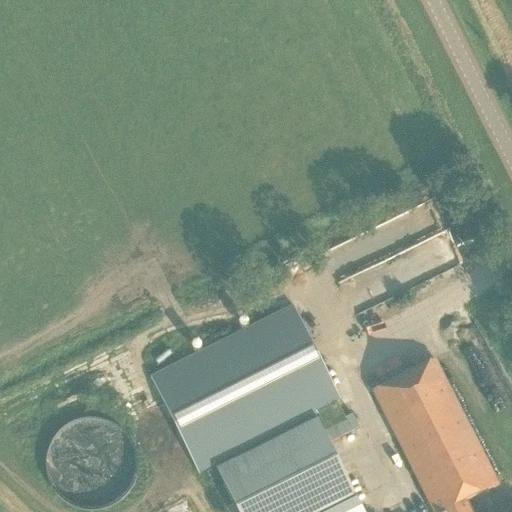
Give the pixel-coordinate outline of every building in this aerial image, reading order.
[(378,223),(315,256),(324,273),(387,240),(378,223)] [(456,245),(447,224),(420,236),(428,256),(456,245)] [(418,244),(388,262),(400,282),(430,264),(418,244)] [(314,412),(318,420),(216,470),(236,511),(363,511),(329,444),(360,430),(352,414),(345,418),(336,401),(340,399),(296,309),(153,382),(197,470),(314,412)] [(107,356),(83,363),(92,394),(107,390),(110,398),(118,395),(107,356)] [(471,511),(466,501),(497,485),(435,362),(372,393),(432,511),(471,511)] [(473,395),(483,418),(492,414),(483,391),(473,395)] [(138,473),(138,466),(138,458),(136,450),(132,443),(128,437),(123,431),(116,426),(109,423),(102,421),(94,420),(86,420),(79,422),(71,424),(65,428),(59,434),(54,440),(50,446),(48,452),(46,459),(46,466),(46,474),(48,481),(52,488),(56,495),(62,501),(68,505),(75,509),(83,511),(91,511),(98,511),(105,510),(112,507),(118,504),(124,499),(129,493),(133,487),(136,480),(138,473)] [(381,511),(414,511),(408,499),(381,511)]
